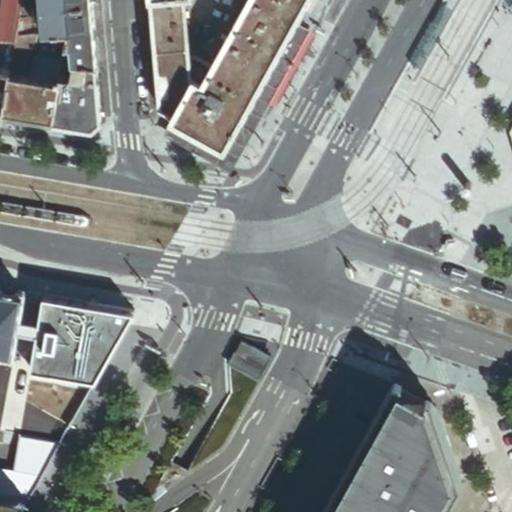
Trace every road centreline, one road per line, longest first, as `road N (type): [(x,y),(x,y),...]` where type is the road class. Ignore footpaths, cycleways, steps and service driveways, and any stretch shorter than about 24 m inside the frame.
road 1 (secondary): [(232,274),(106,511)]
road 2 (secondary): [(321,233),(327,181),(427,0)]
road 3 (secondary): [(376,0),(261,211)]
road 4 (secondary): [(220,511),(280,400),(319,297)]
road 5 (tertiary): [(0,234),(232,274)]
road 6 (unknown): [(319,297),(511,361)]
road 7 (unknown): [(511,302),(321,233)]
road 8 (residential): [(131,186),(119,0)]
road 9 (tertiary): [(131,186),(0,163)]
road 10 (tertiary): [(261,211),(131,186)]
